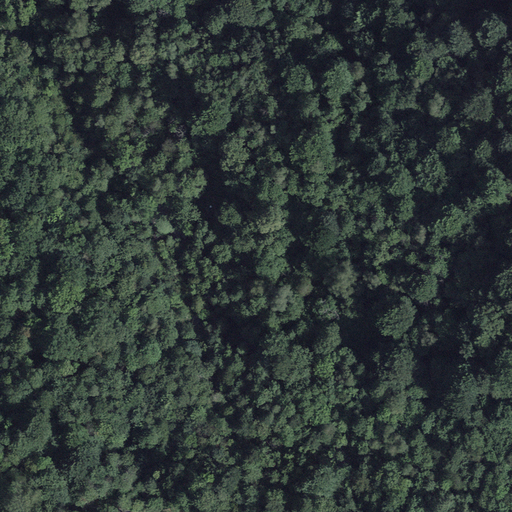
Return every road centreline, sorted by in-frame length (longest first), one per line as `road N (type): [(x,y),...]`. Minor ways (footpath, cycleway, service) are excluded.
road 1 (track): [(0,261),(64,209),(112,223),(159,217),(163,204),(148,176),(169,115),(156,45),(169,18),(201,0)]
road 2 (track): [(0,315),(47,313),(81,330),(150,335),(162,354),(156,365),(136,369),(91,361),(0,414)]
road 3 (track): [(0,504),(126,511)]
